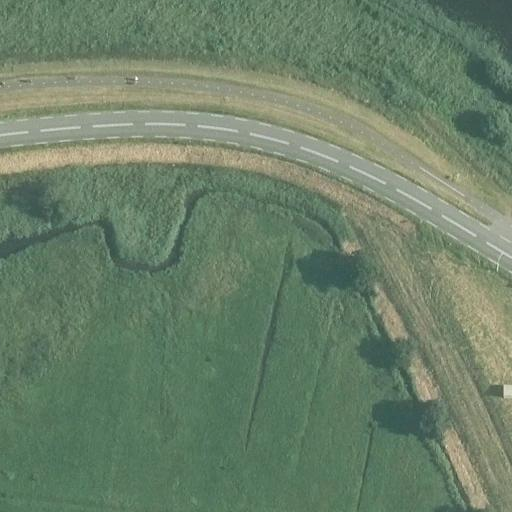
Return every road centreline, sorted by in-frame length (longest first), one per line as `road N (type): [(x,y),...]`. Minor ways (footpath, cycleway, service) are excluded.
road 1 (secondary): [(511,265),(337,167),(246,139),(143,129),(0,141)]
road 2 (track): [(377,90),(511,212)]
